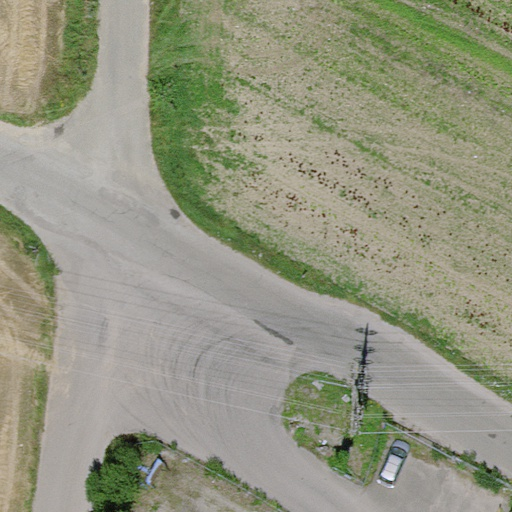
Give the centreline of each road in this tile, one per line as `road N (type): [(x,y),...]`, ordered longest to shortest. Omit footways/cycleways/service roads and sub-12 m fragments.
road 1 (unclassified): [(98,218),(511,424)]
road 2 (residential): [(98,218),(49,511)]
road 3 (residential): [(104,0),(98,218)]
